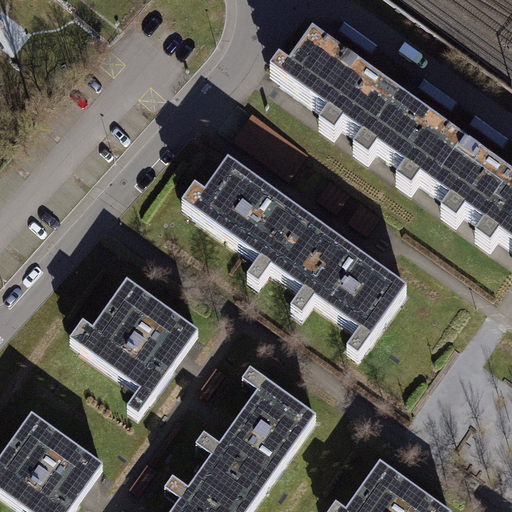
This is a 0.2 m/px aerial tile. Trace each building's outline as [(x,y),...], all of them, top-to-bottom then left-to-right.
[(345,25),(339,34),(371,57),(378,48),(345,25)] [(281,89),(403,177),(436,132),(313,44),(281,89)] [(425,82),(419,91),(452,114),(458,105),(425,82)] [(252,118),(233,145),(289,184),(308,157),(252,118)] [(470,127),(503,151),(509,142),(476,118),(470,127)] [(403,177),(511,254),(511,186),(436,132),(403,177)] [(299,221),(212,161),(173,217),(259,277),(299,221)] [(331,186),(318,204),(336,217),(349,199),(331,186)] [(362,207),(348,226),(367,240),(381,221),(362,207)] [(299,221),(259,277),(356,348),(398,291),(299,221)] [(78,357),(145,402),(189,337),(122,292),(78,357)] [(216,371),(198,396),(208,403),(226,378),(216,371)] [(234,511),(247,511),(307,425),(257,391),(194,484),(234,511)] [(75,511),(101,478),(29,425),(0,464),(0,504),(10,511),(75,511)] [(147,468),(130,493),(139,500),(157,475),(147,468)] [(426,511),(371,472),(341,511),(426,511)] [(173,511),(234,511),(194,484),(173,511)]
